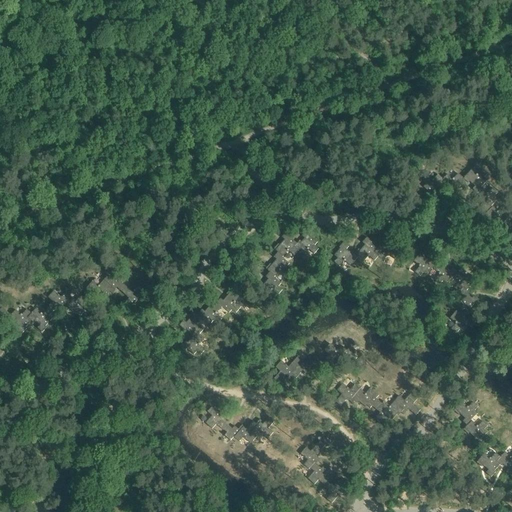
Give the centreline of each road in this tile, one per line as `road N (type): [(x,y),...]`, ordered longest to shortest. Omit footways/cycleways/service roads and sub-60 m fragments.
road 1 (track): [(511,39),(0,217)]
road 2 (track): [(282,0),(373,64),(376,86)]
